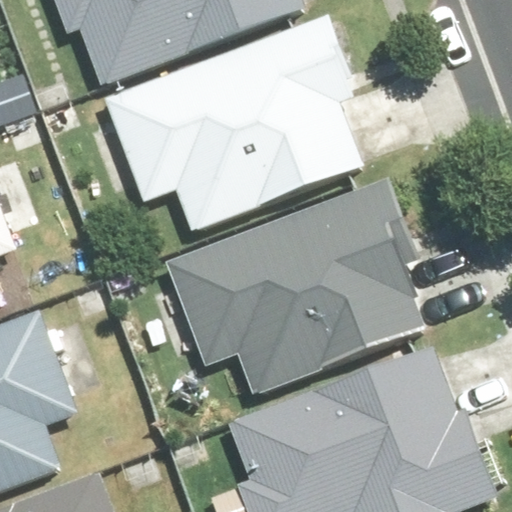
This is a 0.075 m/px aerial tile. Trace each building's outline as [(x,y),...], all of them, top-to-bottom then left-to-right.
[(62,0),(78,41),(90,37),(112,93),(317,16),(311,0),(62,0)] [(328,12),(103,97),(142,200),(174,188),(190,229),(363,164),(351,132),(356,130),(345,98),(359,93),(328,12)] [(0,167),(0,305),(26,296),(14,263),(19,261),(8,230),(22,225),(0,167)] [(379,171),(154,256),(193,359),(225,347),(241,388),(414,323),(401,291),(407,289),(395,257),(409,252),(379,171)] [(41,318),(0,333),(0,502),(74,475),(57,430),(81,421),(41,318)] [(483,511),(508,503),(480,431),(467,436),(436,357),(242,432),(264,489),(246,496),(252,511),(483,511)] [(110,511),(97,480),(15,511),(110,511)]
